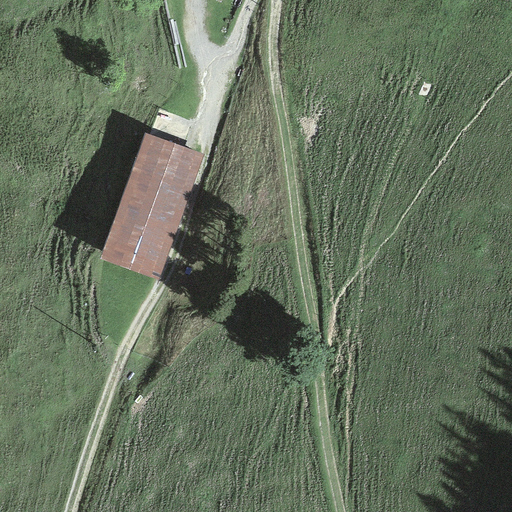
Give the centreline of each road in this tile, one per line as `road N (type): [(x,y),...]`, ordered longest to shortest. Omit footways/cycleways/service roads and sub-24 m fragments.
road 1 (track): [(72,511),(135,330),(168,275),(218,131),(227,80)]
road 2 (track): [(275,0),(271,47),(317,344)]
road 3 (track): [(317,344),(342,511)]
